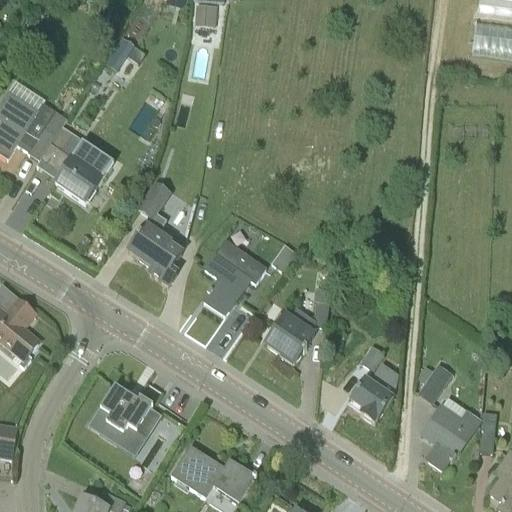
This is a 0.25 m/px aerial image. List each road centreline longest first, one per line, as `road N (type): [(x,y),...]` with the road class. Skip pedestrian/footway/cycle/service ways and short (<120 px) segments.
road 1 (secondary): [(411,511),(111,316)]
road 2 (residential): [(28,511),(34,449),(111,316)]
road 3 (secondary): [(111,316),(0,248)]
